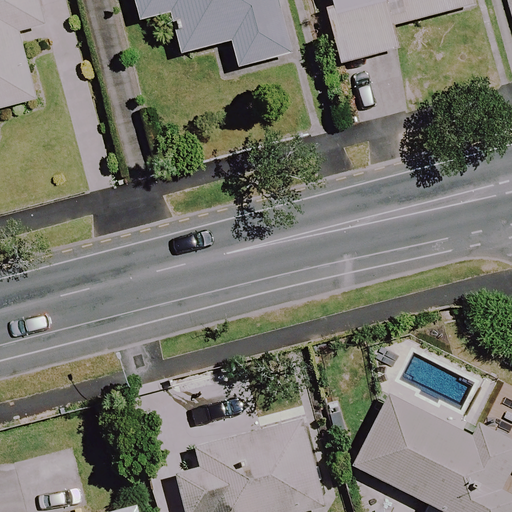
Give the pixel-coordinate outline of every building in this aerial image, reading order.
[(0,0),(0,110),(31,103),(17,39),(40,34),(32,0),(0,0)] [(230,73),(281,60),(265,0),(127,0),(134,25),(164,18),(174,58),(224,46),(230,73)] [(465,9),(462,0),(323,0),(327,12),(320,14),(335,68),(391,52),(385,31),(465,9)] [(511,511),(511,504),(494,496),(511,460),(511,453),(470,433),(466,441),(385,401),(351,471),(423,507),(420,511),(511,511)] [(189,454),(194,469),(167,478),(177,511),(305,511),(320,508),(293,421),(189,454)]
